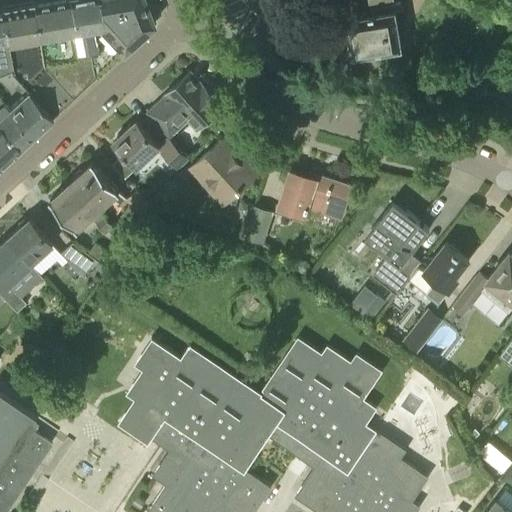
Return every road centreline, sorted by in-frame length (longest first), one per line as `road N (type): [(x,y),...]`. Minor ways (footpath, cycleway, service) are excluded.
road 1 (residential): [(511,183),(474,161),(329,118),(263,88),(186,16)]
road 2 (residential): [(0,184),(186,16)]
